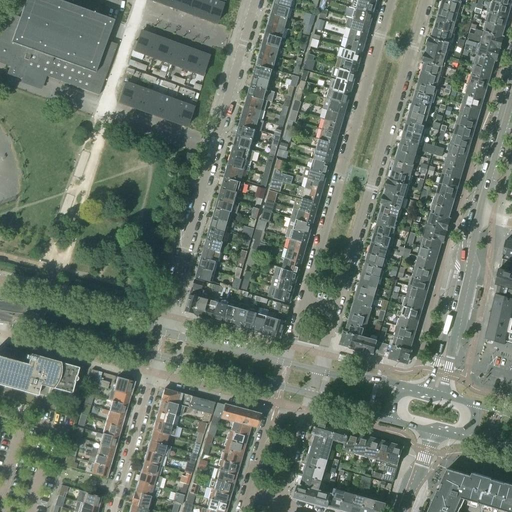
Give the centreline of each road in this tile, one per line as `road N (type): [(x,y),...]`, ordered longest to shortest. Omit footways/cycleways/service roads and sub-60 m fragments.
road 1 (residential): [(162,332),(256,0)]
road 2 (residential): [(334,312),(425,0)]
road 3 (residential): [(386,0),(301,302)]
road 4 (secondary): [(434,394),(474,215)]
road 5 (secondary): [(162,332),(0,292)]
road 6 (secondary): [(155,355),(311,394)]
road 7 (secondary): [(0,317),(155,355)]
road 8 (residential): [(152,372),(304,410)]
road 9 (residential): [(111,511),(152,372)]
road 10 (secondary): [(474,215),(511,83)]
road 11 (secondary): [(286,362),(162,332)]
